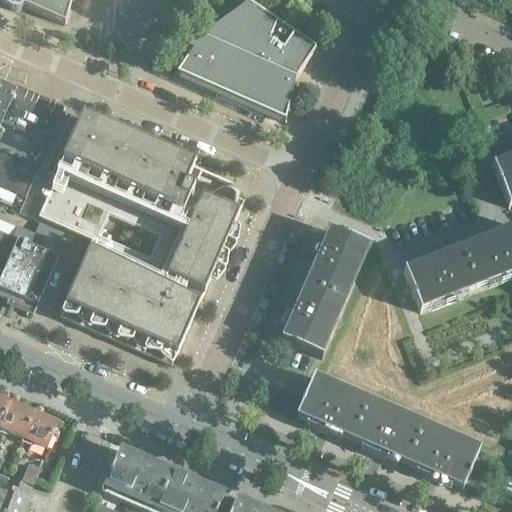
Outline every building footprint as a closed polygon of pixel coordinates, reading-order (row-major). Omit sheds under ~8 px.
[(8,0),(8,3),(7,4),(7,6),(8,7),(8,8),(9,10),(9,11),(11,12),(12,13),(14,13),(15,14),(17,13),(18,13),(20,13),(21,12),(22,11),(23,10),(62,27),(64,28),(71,0),(8,0)] [(234,103),(265,117),(284,125),(291,99),(294,85),(307,66),(315,53),(269,22),(256,13),(247,7),(200,42),(198,45),(193,52),(176,77),(214,94),(234,103)] [(0,87),(0,190),(25,201),(63,114),(63,113),(15,92),(14,94),(0,87)] [(239,205),(237,204),(239,197),(239,192),(234,189),(228,191),(229,188),(161,158),(158,163),(148,159),(151,153),(79,121),(35,219),(90,243),(58,315),(97,332),(168,364),(239,205)] [(499,187),(508,211),(510,210),(509,208),(511,207),(511,163),(494,170),(493,168),(492,169),(497,182),(496,182),(498,187),(499,187)] [(317,359),(322,361),(322,360),(320,359),(368,251),(370,252),(370,250),(347,240),(347,239),(342,237),(342,238),(329,232),(328,234),(330,234),(320,257),(318,256),(315,265),(317,265),(296,312),(294,311),(291,320),(293,320),(283,343),(281,342),(280,343),(285,345),(294,349),(293,350),(298,352),(298,351),(317,359)] [(415,302),(420,315),(421,315),(420,313),(511,276),(511,232),(405,275),(404,273),(403,274),(413,297),(412,298),(414,303),(415,302)] [(18,313),(31,319),(61,252),(59,248),(33,237),(28,248),(21,251),(19,248),(16,246),(17,244),(0,236),(0,298),(4,300),(8,301),(6,304),(13,307),(20,310),(18,313)] [(460,493),(462,494),(467,481),(468,481),(470,476),(469,476),(472,469),(479,453),(478,452),(478,454),(314,382),(315,380),(314,380),(313,382),(305,400),(303,403),(302,403),(300,408),(301,408),(295,421),(297,422),(297,420),(320,430),(319,432),(328,435),(329,433),(375,454),(374,456),(383,460),(384,457),(430,478),(429,480),(438,484),(439,481),(461,491),(460,493)] [(0,426),(9,405),(0,400),(0,426)] [(0,426),(0,431),(22,441),(33,415),(9,405),(0,426)] [(33,415),(22,441),(46,451),(57,426),(33,415)] [(102,491),(128,503),(144,466),(133,461),(134,459),(119,452),(102,491)] [(128,503),(150,511),(155,511),(171,475),(157,469),(156,471),(144,466),(128,503)] [(22,483),(32,487),(38,473),(28,469),(22,483)] [(155,511),(185,511),(196,488),(185,483),(186,481),(171,475),(155,511)] [(0,492),(0,511),(25,511),(29,503),(27,502),(30,493),(31,492),(7,483),(3,494),(0,492)] [(185,511),(217,511),(223,499),(224,497),(209,491),(208,493),(196,488),(185,511)] [(217,511),(231,511),(234,504),(223,499),(217,511)] [(231,511),(251,511),(249,511),(250,509),(235,502),(234,504),(231,511)]
